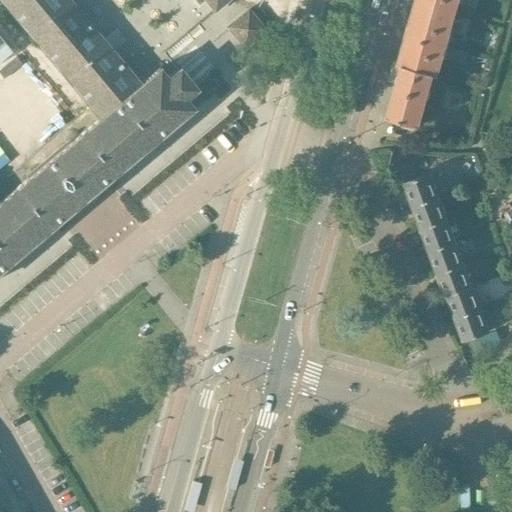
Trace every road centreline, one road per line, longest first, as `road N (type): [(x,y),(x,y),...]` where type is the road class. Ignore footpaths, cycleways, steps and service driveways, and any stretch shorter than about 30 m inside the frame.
road 1 (residential): [(280,134),(247,148),(0,359)]
road 2 (tertiary): [(279,368),(336,145)]
road 3 (tertiary): [(280,134),(216,349)]
road 4 (residential): [(467,400),(383,203)]
road 5 (tertiary): [(216,349),(170,511)]
road 6 (tertiary): [(336,145),(377,0)]
road 7 (tertiary): [(236,511),(279,368)]
road 8 (tertiary): [(279,368),(416,411)]
road 9 (tertiary): [(318,0),(280,134)]
